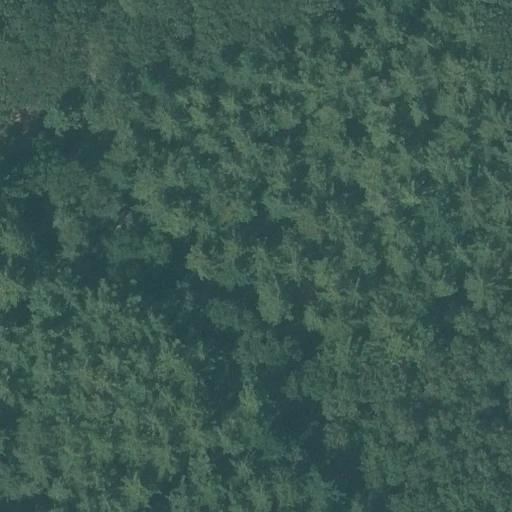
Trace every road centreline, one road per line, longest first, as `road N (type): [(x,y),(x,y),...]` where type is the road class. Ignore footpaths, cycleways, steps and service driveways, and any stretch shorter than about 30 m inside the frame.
road 1 (track): [(0,417),(117,295),(285,82),(328,0)]
road 2 (track): [(0,65),(191,0)]
